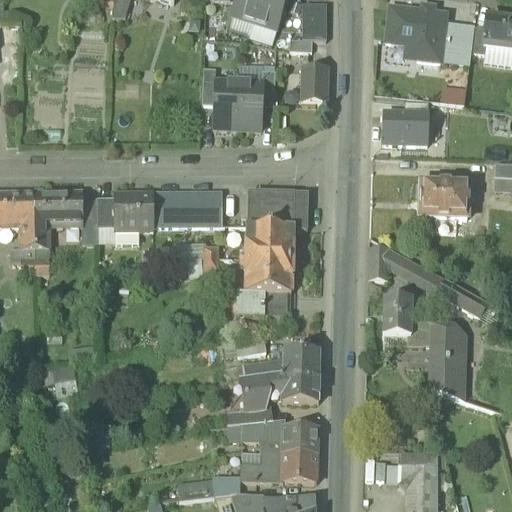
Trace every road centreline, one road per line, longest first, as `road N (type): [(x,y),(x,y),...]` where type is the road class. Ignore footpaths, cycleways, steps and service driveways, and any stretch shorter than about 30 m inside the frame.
road 1 (residential): [(0,171),(348,167)]
road 2 (tertiary): [(337,511),(348,167)]
road 3 (tertiary): [(348,167),(350,0)]
